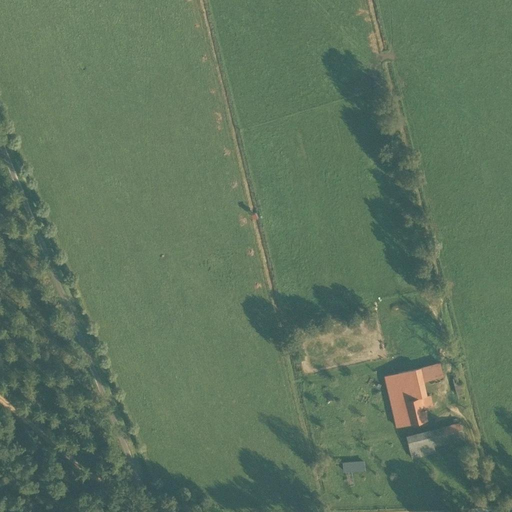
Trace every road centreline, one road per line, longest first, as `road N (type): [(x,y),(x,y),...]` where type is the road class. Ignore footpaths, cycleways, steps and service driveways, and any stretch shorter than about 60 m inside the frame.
road 1 (track): [(143,492),(0,143)]
road 2 (track): [(0,398),(97,479),(143,492)]
